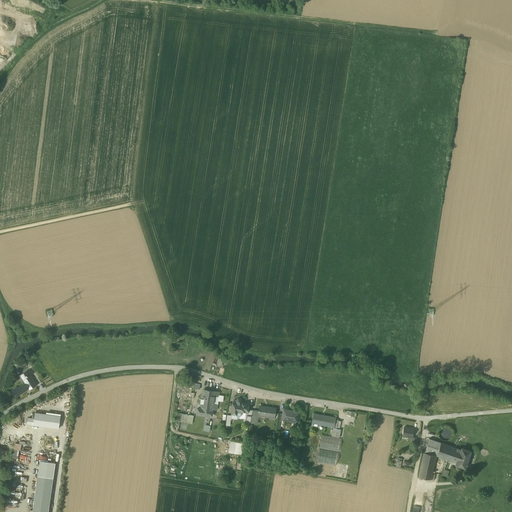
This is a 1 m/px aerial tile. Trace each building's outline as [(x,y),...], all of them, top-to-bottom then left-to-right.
[(30,376),(27,371),(21,375),(26,383),(18,388),(17,387),(13,390),(17,396),(29,389),(29,390),(36,386),(30,376)] [(201,381),(185,377),(183,381),(183,385),(180,395),(179,399),(191,401),(191,398),(193,398),(195,389),(199,389),(201,381)] [(219,392),(203,389),(200,408),(198,408),(197,414),(212,416),(213,409),(217,409),(219,392)] [(241,400),(240,399),(238,399),(237,400),(236,402),(233,402),(231,414),(237,414),(237,410),(247,412),(248,409),(248,404),(241,403),(241,400)] [(275,408),(259,406),(258,411),(258,415),(258,414),(264,415),(264,417),(274,418),(275,408)] [(299,412),(284,409),(283,414),(282,420),(297,423),(299,412)] [(60,416),(35,413),(34,425),(59,429),(60,416)] [(194,416),(178,413),(177,421),(192,424),(194,416)] [(335,418),(330,417),(314,414),(312,423),(333,427),(335,418)] [(399,425),(384,422),(378,452),(393,455),(399,425)] [(414,429),(404,427),(402,436),(412,438),(414,429)] [(449,428),(446,427),(444,427),(441,428),(440,430),(439,432),(439,435),(440,438),(442,439),(444,440),(447,440),(449,439),(451,437),(452,435),(452,432),(451,429),(449,428)] [(340,430),(333,429),(332,437),(339,438),(340,430)] [(340,439),(322,435),(319,448),(338,452),(340,439)] [(430,438),(425,453),(437,456),(441,442),(430,438)] [(246,444),(232,442),(231,447),(238,448),(237,452),(244,453),(246,444)] [(461,449),(441,442),(437,456),(456,463),(461,449)] [(462,448),(461,449),(456,463),(455,465),(465,468),(468,460),(469,460),(469,459),(468,458),(471,451),(462,448)] [(338,453),(319,450),(317,462),(335,466),(338,453)] [(425,453),(424,452),(419,476),(431,479),(432,474),(437,456),(425,453)] [(55,463),(40,461),(38,476),(53,478),(55,463)] [(48,511),(53,478),(38,476),(33,511),(31,510),(30,511),(48,511)] [(422,511),(424,502),(417,501),(416,508),(417,509),(416,511),(417,511),(422,511)]
